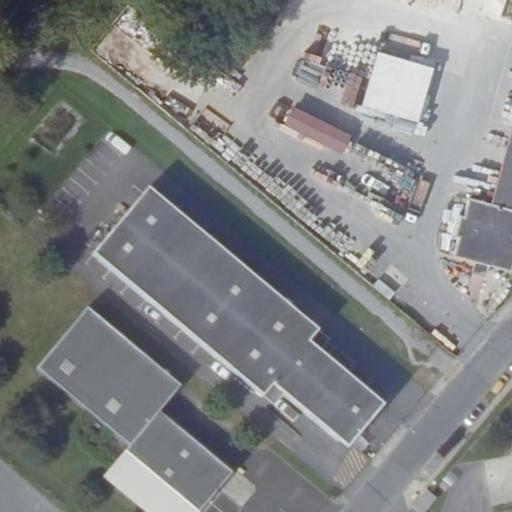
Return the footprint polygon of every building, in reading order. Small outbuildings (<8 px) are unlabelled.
[(373,111),(429,127),(444,73),(388,58),(373,111)] [(345,101),(360,106),(368,81),(353,76),(345,101)] [(295,107),(285,127),(345,156),(355,136),(295,107)] [(511,169),(501,208),(481,203),(476,220),(471,218),(465,240),(470,242),(465,260),(511,272),(511,169)] [(342,324),(166,190),(118,250),(294,386),(304,373),(382,433),(410,398),(332,338),(342,324)] [(160,443),(136,474),(186,511),(227,511),(264,464),(187,406),(208,379),(110,306),(62,369),(160,443)] [(429,511),(452,511),(459,504),(443,489),(426,509),(429,511)]
